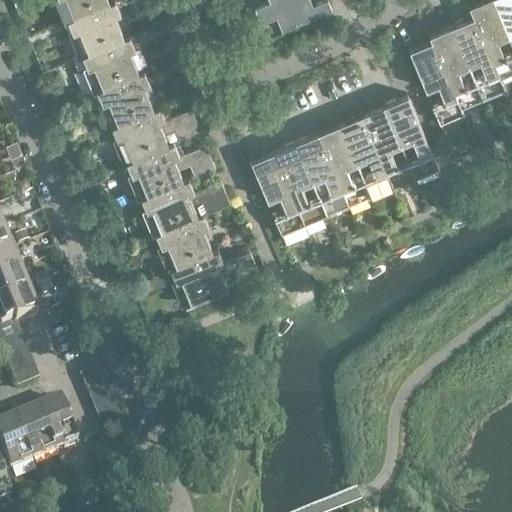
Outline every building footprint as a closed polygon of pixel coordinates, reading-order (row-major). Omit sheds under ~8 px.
[(59,0),(67,18),(109,0),(108,0),(59,0)] [(108,0),(109,0),(67,18),(81,53),(124,36),(123,35),(112,8),(117,6),(114,0),(108,0)] [(254,7),(257,14),(291,0),(268,0),(269,0),(254,7)] [(309,0),(291,0),(257,14),(260,22),(275,16),(281,29),(331,8),(327,0),(322,0),(312,4),(309,0)] [(474,13),(498,76),(500,76),(511,70),(511,43),(494,0),(473,0),(468,3),(472,14),(474,13)] [(511,0),(494,0),(511,43),(511,0)] [(505,87),(500,76),(498,76),(474,13),(472,14),(451,22),(482,96),(505,87)] [(162,20),(152,23),(155,31),(165,27),(162,20)] [(451,22),(428,32),(430,38),(431,37),(458,106),(461,105),(482,96),(451,22)] [(75,56),(72,57),(76,67),(79,66),(86,64),(96,88),(138,71),(138,70),(127,44),(132,41),(128,32),(123,35),(124,36),(81,53),(75,56)] [(462,109),(461,105),(458,106),(431,37),(430,38),(408,47),(439,121),(463,111),(462,109)] [(166,60),(168,67),(179,63),(176,56),(166,60)] [(54,65),(42,70),(45,78),(58,73),(54,65)] [(85,93),(82,94),(90,113),(93,112),(104,107),(111,124),(153,107),(153,105),(142,79),(147,77),(143,68),(138,70),(138,71),(96,88),(85,93)] [(414,175),(437,166),(407,92),(406,92),(395,96),(384,101),(414,175)] [(384,101),(361,110),(392,184),(414,175),(384,101)] [(153,107),(111,124),(126,160),(173,140),(179,138),(200,129),(190,106),(164,117),(158,103),(153,105),(153,107)] [(361,110),(339,120),(371,193),(392,184),(361,110)] [(339,120),(317,129),(348,203),(371,193),(339,120)] [(68,128),(71,138),(78,135),(75,125),(68,128)] [(317,129),(295,138),(326,212),(348,203),(317,129)] [(295,138),(273,147),(304,221),(326,212),(295,138)] [(173,140),(126,160),(141,196),(183,178),(182,177),(178,167),(189,162),(194,174),(214,166),(205,142),(183,151),(179,141),(175,143),(173,140)] [(273,147),(249,157),(280,231),(304,221),(273,147)] [(183,178),(141,196),(155,231),(197,214),(197,212),(202,210),(203,211),(229,200),(220,178),(193,188),(188,175),(182,177),(183,178)] [(197,214),(155,231),(170,266),(212,250),(212,248),(201,221),(206,219),(203,211),(202,210),(197,212),(197,214)] [(0,253),(11,249),(2,228),(0,228),(0,253)] [(12,237),(16,246),(27,241),(23,232),(12,237)] [(212,250),(170,266),(184,301),(175,305),(176,307),(233,283),(232,281),(226,283),(222,273),(233,269),(238,281),(259,272),(249,249),(217,262),(215,257),(221,254),(217,246),(212,248),(212,250)] [(0,278),(20,270),(11,249),(0,253),(0,278)] [(0,302),(28,291),(20,270),(0,278),(0,302)] [(35,279),(38,287),(50,282),(47,274),(35,279)] [(50,282),(38,287),(41,295),(53,290),(50,282)] [(0,302),(0,326),(0,343),(20,335),(16,324),(38,315),(28,291),(0,302)] [(20,335),(0,343),(0,348),(3,356),(25,346),(20,335)] [(25,346),(3,356),(7,366),(30,358),(25,346)] [(30,358),(7,366),(12,378),(34,369),(30,358)] [(79,376),(84,388),(107,379),(102,367),(79,376)] [(34,369),(12,378),(17,389),(39,379),(34,369)] [(107,379),(84,388),(89,399),(111,391),(107,379)] [(111,391),(89,399),(94,412),(116,402),(111,391)] [(59,400),(37,410),(55,453),(77,444),(59,400)] [(116,402),(94,412),(98,422),(120,413),(116,402)] [(37,410),(15,419),(33,462),(55,453),(37,410)] [(120,413),(98,422),(103,433),(125,424),(120,413)] [(15,419),(0,424),(0,447),(10,472),(33,462),(15,419)] [(0,501),(11,497),(0,469),(0,501)] [(67,482),(62,469),(54,472),(59,484),(62,486),(66,485),(67,482)] [(47,496),(41,483),(34,486),(39,499),(42,501),(46,500),(47,496)]
